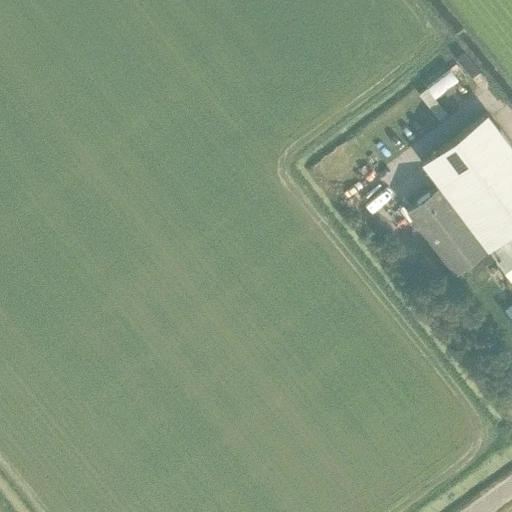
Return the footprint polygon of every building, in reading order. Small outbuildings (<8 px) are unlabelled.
[(453,99),(462,91),(446,72),(437,80),(453,99)] [(511,319),(511,144),(487,111),(421,161),(438,184),(406,208),(455,272),(476,257),(507,298),(511,293),(511,319)] [(400,151),(416,137),(405,125),(389,139),(400,151)] [(384,160),(391,153),(377,141),(371,147),(384,160)] [(364,210),(385,196),(371,175),(350,190),(364,210)]
